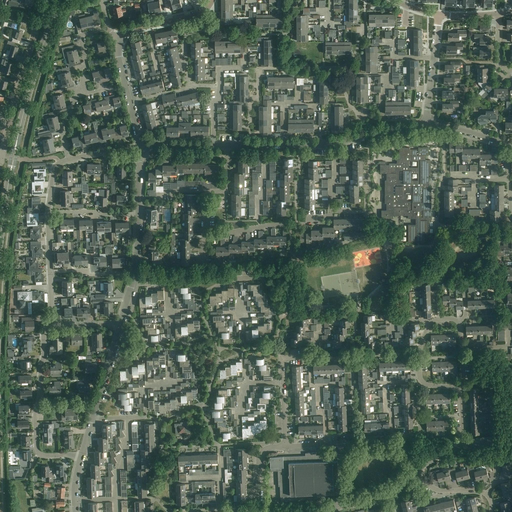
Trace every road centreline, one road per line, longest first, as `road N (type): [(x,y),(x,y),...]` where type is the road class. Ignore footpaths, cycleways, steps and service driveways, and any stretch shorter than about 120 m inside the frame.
road 1 (secondary): [(60,0),(24,104),(0,239)]
road 2 (residential): [(38,23),(0,165)]
road 3 (residential): [(459,324),(427,324),(419,375),(428,385),(461,388)]
